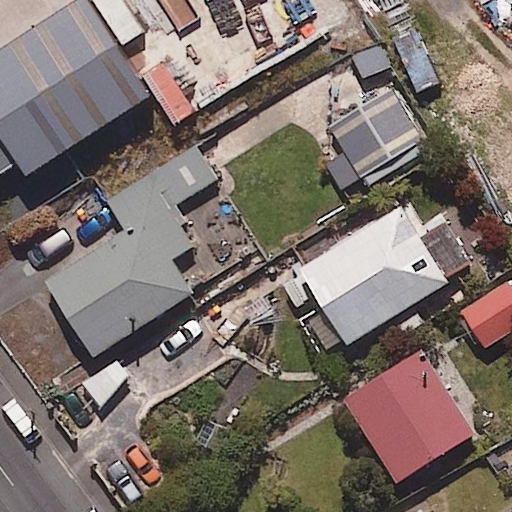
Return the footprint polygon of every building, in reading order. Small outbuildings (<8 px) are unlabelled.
[(68,0),(0,46),(0,170),(19,157),(30,173),(155,88),(95,0),(68,0)] [(511,47),(511,0),(483,0),(505,51),(511,47)] [(281,60),(255,16),(207,44),(232,88),(281,60)] [(377,31),(350,43),(365,77),(392,66),(377,31)] [(426,136),(395,83),(331,121),(348,149),(330,160),(345,185),(426,136)] [(221,176),(199,142),(111,197),(129,226),(50,276),(95,349),(198,285),(178,252),(198,239),(186,219),(192,216),(182,200),(221,176)] [(451,276),(404,198),(303,257),(350,336),(451,276)] [(511,277),(462,307),(487,347),(511,332),(511,277)] [(482,428),(429,342),(350,390),(403,477),(482,428)] [(132,374),(114,356),(81,388),(99,407),(132,374)] [(434,511),(426,499),(405,511),(434,511)]
